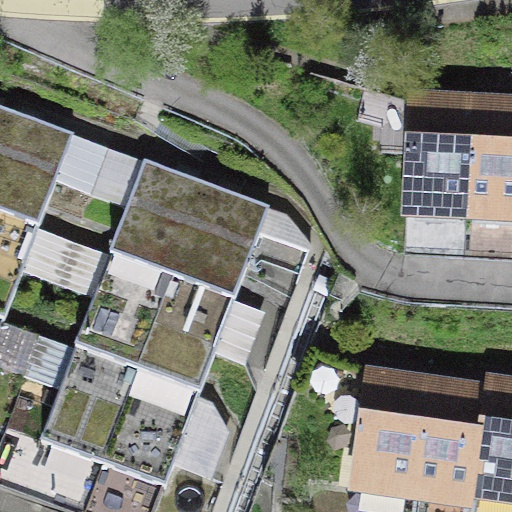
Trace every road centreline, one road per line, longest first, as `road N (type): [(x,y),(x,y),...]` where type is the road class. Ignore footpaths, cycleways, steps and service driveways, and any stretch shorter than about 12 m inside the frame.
road 1 (unknown): [(222,511),(333,214)]
road 2 (residential): [(90,0),(318,0)]
